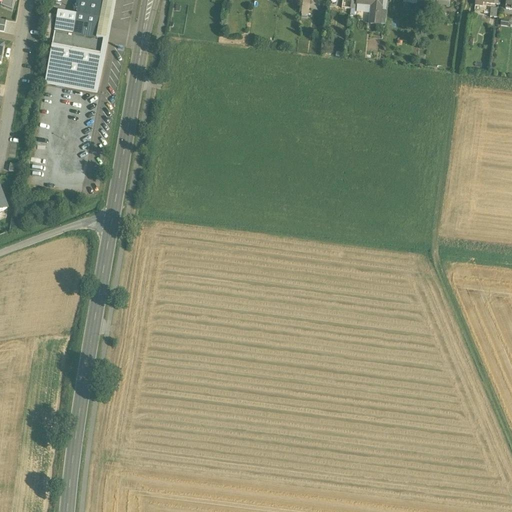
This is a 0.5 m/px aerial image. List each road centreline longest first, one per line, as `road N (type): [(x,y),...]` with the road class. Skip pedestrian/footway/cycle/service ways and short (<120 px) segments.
road 1 (primary): [(67,511),(151,0)]
road 2 (track): [(511,436),(435,248),(458,65)]
road 3 (residential): [(0,155),(27,0)]
